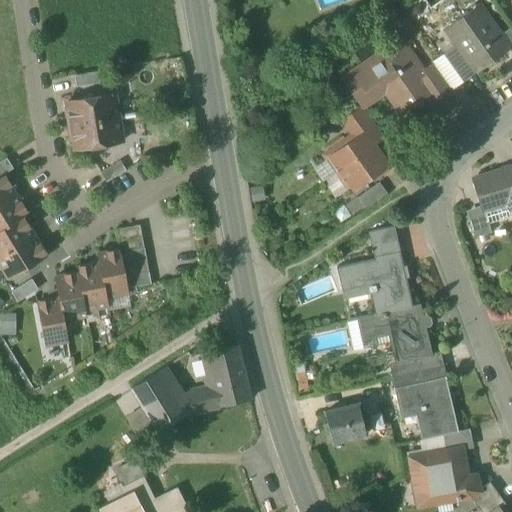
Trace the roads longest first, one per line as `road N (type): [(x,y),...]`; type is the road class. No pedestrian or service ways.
road 1 (residential): [(24,0),(48,158),(82,219),(148,179),(223,169)]
road 2 (residential): [(511,101),(461,133),(431,175),(432,221),(511,421)]
road 3 (tertiary): [(223,169),(246,301),(309,511)]
road 4 (track): [(0,454),(246,301)]
road 5 (tertiary): [(195,0),(223,169)]
